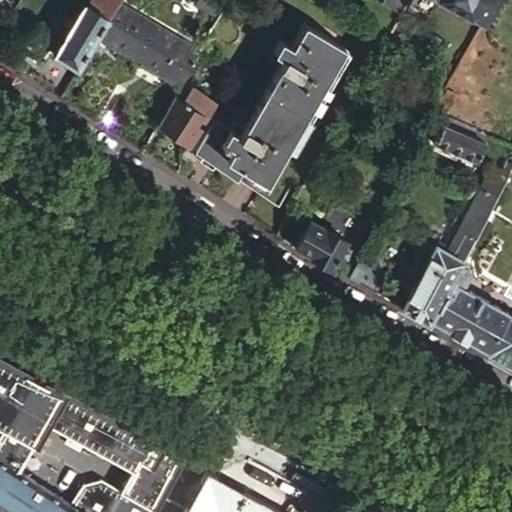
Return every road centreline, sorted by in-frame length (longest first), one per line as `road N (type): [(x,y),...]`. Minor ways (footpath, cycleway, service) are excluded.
road 1 (unclassified): [(511,394),(228,239),(0,90)]
road 2 (primary): [(511,488),(0,207)]
road 3 (primary): [(0,281),(419,511)]
